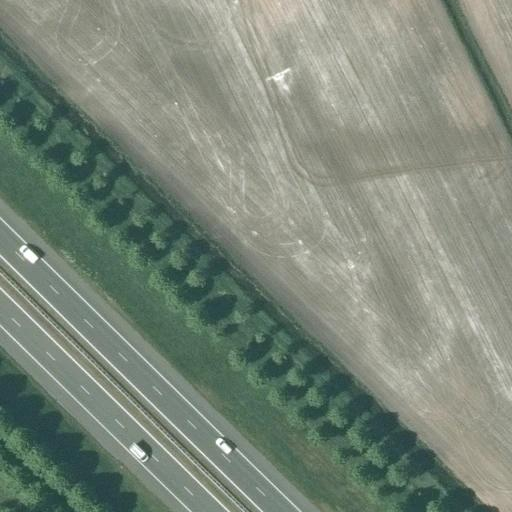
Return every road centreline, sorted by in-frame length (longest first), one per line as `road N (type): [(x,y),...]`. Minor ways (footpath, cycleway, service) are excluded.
road 1 (motorway): [(278,511),(0,239)]
road 2 (motorway): [(0,310),(205,511)]
